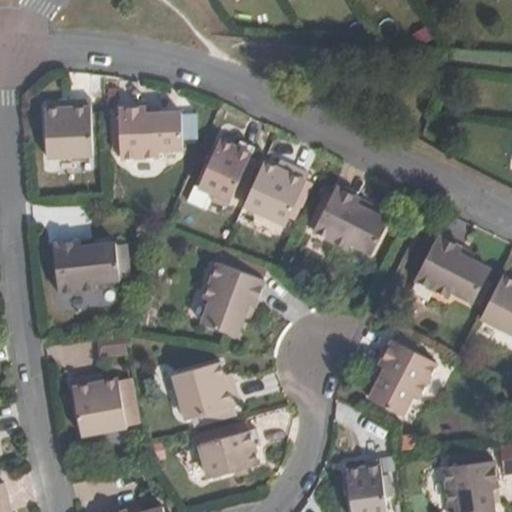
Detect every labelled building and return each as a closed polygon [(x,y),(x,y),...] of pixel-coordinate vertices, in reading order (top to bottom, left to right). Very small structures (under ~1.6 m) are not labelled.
[(90,96),(66,97),(67,105),(59,105),(44,105),(46,154),(92,152),(90,96)] [(145,112),(144,105),(118,105),(120,157),(158,156),(158,148),(181,148),(180,111),(157,112),(145,112)] [(211,152),(206,163),(196,185),(209,191),(209,201),(222,206),(229,200),(253,148),(237,140),(234,147),(217,139),(211,152)] [(201,160),(206,163),(211,152),(205,149),(201,160)] [(282,157),(278,166),(283,169),(287,160),(282,157)] [(278,166),(265,161),(245,203),(285,222),(308,170),(287,160),(283,169),(278,166)] [(209,191),(196,185),(193,184),(186,200),(206,208),(209,201),(209,191)] [(356,204),(359,197),(336,186),(312,231),(346,248),(350,241),(372,252),(387,221),(366,210),(356,204)] [(370,203),(359,197),(356,204),(366,210),(370,203)] [(457,254),(460,248),(437,236),(413,281),(447,299),(451,293),(471,305),(489,271),(468,260),(457,254)] [(81,244),(80,237),(53,241),(59,290),(97,287),(96,279),(119,277),(114,240),(92,243),(81,244)] [(471,254),(460,248),(457,254),(468,260),(471,254)] [(238,334),(246,313),(249,302),(257,305),(266,279),(219,261),(205,297),(210,300),(203,321),(238,334)] [(511,284),(501,279),(478,322),(511,339),(511,284)] [(249,302),(246,313),(252,316),(257,305),(249,302)] [(126,334),(102,337),(104,353),(128,351),(126,334)] [(391,338),(380,361),(385,365),(380,376),(370,396),(402,413),(413,394),(419,397),(436,361),(391,338)] [(231,381),(228,375),(224,360),(177,372),(190,417),(243,403),(237,380),(231,381)] [(385,365),(380,361),(374,373),(380,376),(385,365)] [(96,381),(95,374),(73,378),(82,433),(126,426),(118,378),(104,379),(96,381)] [(235,468),(247,465),(260,462),(255,445),(262,442),(257,426),(203,441),(196,448),(199,461),(208,464),(211,474),(235,468)] [(501,474),(511,472),(511,441),(496,444),(501,474)] [(348,482),(350,494),(352,511),(387,511),(379,455),(362,458),(364,466),(346,468),(348,482)] [(494,511),(493,498),(491,487),(498,486),(494,460),(443,467),(449,504),(456,503),(456,511),(494,511)] [(249,471),(247,465),(235,468),(237,475),(249,471)] [(2,481),(0,481),(0,511),(2,511),(3,511),(2,506),(8,505),(2,481)] [(491,487),(493,498),(500,497),(498,486),(491,487)]
